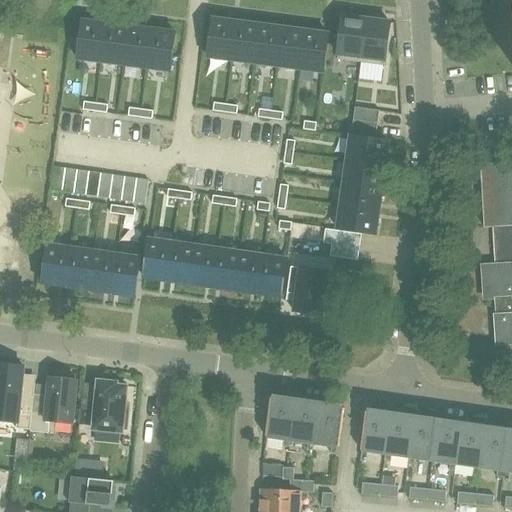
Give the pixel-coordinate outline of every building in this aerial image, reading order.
[(361,63),(366,19),(343,16),(337,60),(361,63)] [(232,61),(237,22),(213,19),(208,58),(232,61)] [(390,22),(366,19),(361,63),(384,66),(390,22)] [(78,59),(101,62),(106,24),(83,21),(78,59)] [(237,22),(232,61),(254,64),(259,25),(237,22)] [(101,62),(124,65),(129,27),(106,24),(101,62)] [(282,28),(259,25),(254,64),(277,67),(282,28)] [(151,29),(129,27),(124,65),(146,68),(151,29)] [(304,31),(282,28),(277,67),(299,69),(304,31)] [(175,33),(151,29),(146,68),(170,71),(175,33)] [(328,34),(304,31),(299,69),(323,72),(328,34)] [(83,110),(95,111),(96,103),(84,102),(83,110)] [(108,105),(96,103),(95,111),(107,113),(108,105)] [(225,112),(226,104),(214,103),(213,111),(225,112)] [(226,104),(225,112),(237,114),(238,106),(226,104)] [(353,120),(378,124),(380,111),(355,107),(353,120)] [(140,118),(141,110),(129,108),(128,116),(140,118)] [(258,117),(270,119),(271,111),(259,109),(258,117)] [(153,111),(141,110),(140,118),(152,119),(153,111)] [(283,113),(271,111),(270,119),(282,121),(283,113)] [(378,124),(353,120),(351,133),(376,136),(378,124)] [(304,121),(303,129),(315,131),(317,123),(304,121)] [(350,137),(347,160),(385,166),(389,142),(350,137)] [(287,140),(285,152),(294,153),(295,141),(287,140)] [(292,165),(294,153),(285,152),(283,164),(292,165)] [(385,166),(347,160),(344,183),(382,188),(385,166)] [(511,162),(481,164),(481,166),(482,166),(486,228),(495,227),(496,237),(493,237),(494,254),(497,254),(497,263),(480,264),(480,266),(482,266),(484,299),(495,298),(496,314),(493,314),(495,346),(497,346),(496,344),(511,343),(511,162)] [(62,192),(65,168),(53,167),(50,190),(62,192)] [(67,193),(74,194),(77,170),(65,168),(62,192),(67,193)] [(77,170),(74,194),(86,195),(89,172),(77,170)] [(89,172),(86,195),(98,197),(101,173),(89,172)] [(101,173),(98,197),(110,199),(113,175),(101,173)] [(121,200),(125,177),(113,175),(110,199),(121,200)] [(121,200),(133,202),(137,178),(125,177),(121,200)] [(149,180),(137,178),(133,202),(145,204),(149,180)] [(341,205),(379,211),(382,188),(344,183),(341,205)] [(279,197),(287,198),(289,186),(280,184),(279,197)] [(167,197),(179,199),(180,191),(168,189),(167,197)] [(180,191),(179,199),(191,201),(192,193),(180,191)] [(212,204),(224,206),(225,197),(213,196),(212,204)] [(225,197),(224,206),(236,207),(237,199),(225,197)] [(287,198),(279,197),(278,204),(277,209),(285,210),(287,198)] [(77,209),(78,200),(66,199),(65,207),(77,209)] [(78,200),(77,209),(89,210),(90,202),(78,200)] [(257,210),(269,212),(271,203),(258,202),(257,210)] [(110,213),(122,215),(123,207),(112,205),(110,213)] [(379,211),(341,205),(337,229),(375,234),(379,211)] [(135,208),(123,207),(122,215),(134,217),(135,208)] [(280,221),(279,229),(291,231),(292,222),(280,221)] [(335,243),(337,229),(325,227),(323,241),(335,243)] [(167,281),(173,243),(150,240),(144,278),(167,281)] [(173,243),(167,281),(190,284),(196,246),(173,243)] [(66,287),(72,249),(48,245),(43,283),(66,287)] [(218,249),(196,246),(190,284),(213,288),(218,249)] [(94,252),(72,249),(66,287),(89,290),(94,252)] [(213,288),(235,291),(241,253),(218,249),(213,288)] [(89,290),(111,293),(117,255),(94,252),(89,290)] [(263,256),(241,253),(235,291),(258,294),(263,256)] [(117,255),(111,293),(135,297),(140,258),(117,255)] [(263,256),(258,294),(281,297),(287,259),(263,256)] [(327,272),(291,267),(287,293),(296,295),(294,312),(321,316),(328,272),(327,272)] [(349,272),(346,296),(358,297),(361,273),(349,272)] [(0,364),(0,420),(17,423),(16,429),(30,430),(33,406),(34,395),(21,394),(23,375),(24,367),(0,364)] [(30,430),(30,432),(54,435),(55,422),(72,424),(77,380),(50,378),(47,407),(33,406),(30,430)] [(82,399),(79,425),(93,426),(93,430),(123,433),(123,429),(127,430),(129,414),(125,413),(127,386),(117,385),(117,383),(98,381),(96,397),(93,400),(83,399),(84,399),(82,399)] [(290,440),(296,402),(271,398),(266,436),(284,439),(283,447),(289,447),(290,440)] [(314,443),(320,405),(296,402),(290,440),(308,442),(306,454),(312,456),(314,443)] [(336,454),(337,447),(339,447),(344,409),(320,405),(314,443),(332,446),(331,453),(336,454)] [(366,459),(367,451),(385,454),(391,415),(366,412),(361,450),(362,450),(361,458),(366,459)] [(409,457),(414,419),(391,415),(385,454),(384,461),(390,462),(391,454),(409,457)] [(433,460),(438,422),(414,419),(409,457),(408,464),(414,465),(415,458),(433,460)] [(462,425),(438,422),(433,460),(450,463),(449,470),(455,471),(456,464),(462,425)] [(480,467),(486,429),(462,425),(456,464),(474,466),(473,474),(479,475),(480,467)] [(503,478),(504,471),(509,432),(486,429),(480,467),(498,470),(497,477),(503,478)] [(510,471),(511,471),(511,432),(509,432),(504,471),(503,478),(509,479),(510,471)] [(14,471),(19,472),(27,472),(28,455),(15,454),(14,471)] [(75,476),(85,477),(86,460),(76,459),(75,476)] [(289,482),(293,483),(293,470),(282,470),(281,482),(289,483),(289,482)] [(88,511),(90,505),(111,507),(111,506),(109,505),(109,499),(112,499),(114,481),(72,477),(69,503),(71,503),(69,511),(88,511)] [(288,491),(301,491),(301,483),(293,483),(289,482),(289,483),(288,491)] [(314,483),(301,483),(301,491),(300,494),(308,495),(314,495),(314,483)] [(362,494),(380,496),(381,485),(363,483),(362,494)] [(381,485),(380,496),(398,498),(399,486),(381,485)] [(409,499),(427,500),(428,489),(410,488),(409,499)] [(262,489),(260,511),(299,511),(300,501),(307,501),(308,495),(300,494),(301,491),(288,491),(262,489)] [(446,491),(428,489),(427,500),(445,502),(446,491)] [(457,503),(475,505),(476,494),(458,492),(457,503)] [(322,493),(322,507),(332,507),(332,494),(322,493)] [(476,494),(475,505),(493,507),(494,496),(476,494)]
